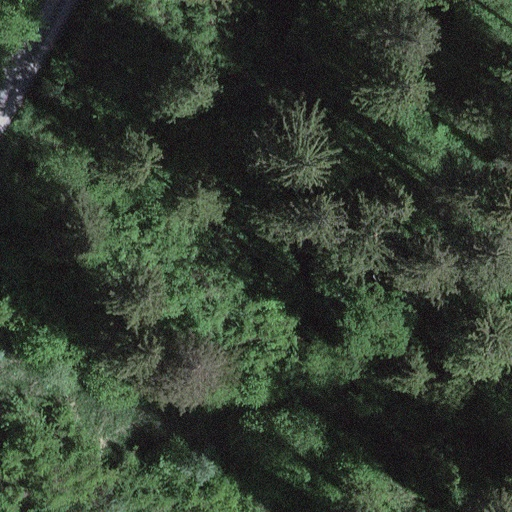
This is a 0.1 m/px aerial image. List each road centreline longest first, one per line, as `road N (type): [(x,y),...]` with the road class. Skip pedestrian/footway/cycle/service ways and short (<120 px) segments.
road 1 (track): [(0,351),(72,382),(294,408),(511,446)]
road 2 (track): [(67,0),(0,107)]
